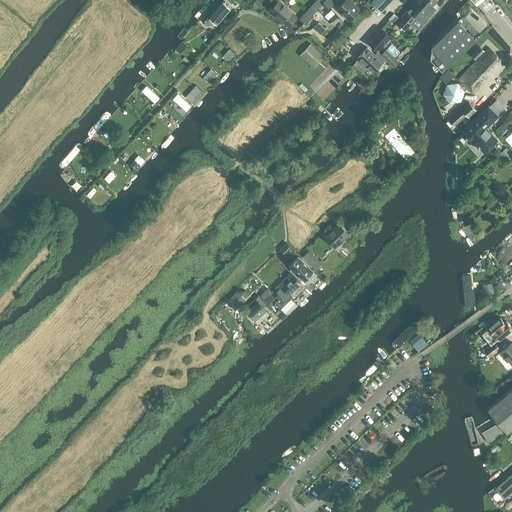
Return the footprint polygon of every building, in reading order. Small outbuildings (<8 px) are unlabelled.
[(326,0),(323,3),(325,5),(329,9),(339,0),(326,0)] [(344,0),(336,8),(350,21),(361,9),(352,0),(344,0)] [(391,0),(373,0),(372,1),(382,11),(391,0)] [(396,15),(391,21),(395,24),(397,23),(405,30),(415,18),(414,16),(416,14),(424,22),(433,12),(431,9),(434,6),(432,4),(435,0),(417,0),(400,19),(397,16),(396,15)] [(297,20),(303,26),(321,8),(314,1),(297,20)] [(268,10),(287,24),(293,16),(274,2),(268,10)] [(216,23),(229,8),(222,3),(208,19),(207,18),(203,22),(207,25),(211,21),(212,19),(216,23)] [(333,25),(340,19),(335,13),(334,13),(331,10),(325,15),(333,25)] [(430,58),(441,69),(442,70),(476,37),(459,19),(432,45),(430,58)] [(377,51),(378,51),(391,36),(382,28),(369,43),(377,51)] [(183,40),(175,49),(179,54),(187,45),(183,40)] [(311,43),(300,55),(314,68),(325,56),(311,43)] [(486,44),(458,72),(462,68),(474,80),(486,68),(488,70),(500,58),(486,44)] [(378,51),(377,51),(375,54),(367,47),(360,55),(361,57),(358,60),(351,67),(360,74),(366,68),(364,66),(367,62),(375,70),(386,59),(382,54),(378,51)] [(228,62),(235,54),(230,48),(222,57),(228,62)] [(394,66),(398,62),(399,61),(386,49),(382,54),(386,59),(394,66)] [(209,82),(216,74),(211,69),(203,77),(209,82)] [(454,76),(448,69),(440,76),(446,83),(454,76)] [(191,102),(202,91),(196,85),(185,96),(191,102)] [(469,116),(477,110),(469,101),(462,108),(461,107),(448,119),(454,126),(467,114),(469,116)] [(465,131),(462,134),(468,140),(471,137),(484,151),(497,139),(485,127),(498,116),(488,106),(463,129),(465,131)] [(399,139),(392,144),(406,160),(407,159),(413,154),(414,153),(400,137),(399,139)] [(506,146),(499,152),(505,159),(511,153),(506,146)] [(384,188),(395,178),(390,172),(379,183),(384,188)] [(339,223),(337,225),(325,238),(334,246),(348,232),(339,223)] [(287,243),(280,250),(284,254),(291,247),(287,243)] [(317,269),(322,263),(308,250),(303,256),(317,269)] [(298,256),(290,265),(293,268),(291,270),(299,277),(300,275),(304,279),(305,278),(307,279),(312,273),(311,272),(312,270),(298,256)] [(461,274),(465,319),(487,305),(478,264),(461,274)] [(301,282),(291,272),(271,292),(273,294),(274,293),(279,298),(275,303),(281,309),(291,298),(288,295),(301,282)] [(269,306),(276,299),(268,291),(261,298),(269,306)] [(251,318),(263,307),(256,299),(244,310),(251,318)] [(374,355),(390,373),(435,339),(428,306),(374,355)] [(501,317),(482,333),(492,344),(498,339),(511,327),(511,326),(507,320),(505,322),(501,317)] [(511,342),(502,352),(506,356),(506,357),(511,363),(511,342)] [(496,344),(485,353),(489,358),(500,349),(496,344)] [(511,388),(488,408),(507,431),(511,426),(511,388)] [(496,422),(481,431),(487,442),(503,432),(496,422)] [(511,475),(495,491),(506,503),(511,497),(511,475)]
